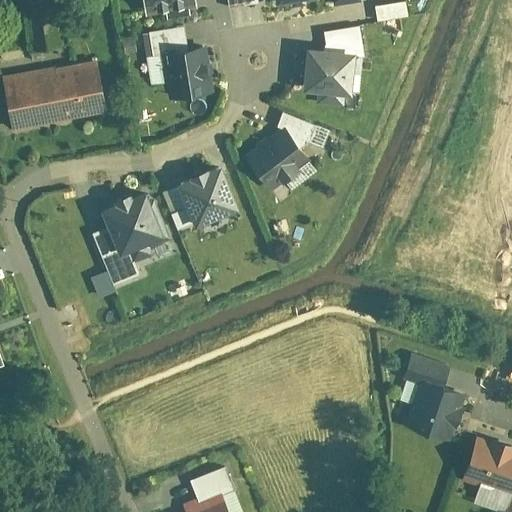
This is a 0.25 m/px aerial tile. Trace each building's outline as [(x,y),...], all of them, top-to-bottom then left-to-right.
[(58,0),(26,0),(35,53),(60,49),(58,36),(64,35),(58,0)] [(145,0),(148,13),(197,6),(195,0),(145,0)] [(275,0),(277,10),(325,1),(324,0),(275,0)] [(406,1),(375,6),(377,18),(408,13),(406,1)] [(359,24),(323,29),(326,47),(362,42),(359,24)] [(186,25),(144,33),(148,53),(190,44),(186,25)] [(166,53),(173,100),(212,94),(204,47),(166,53)] [(356,51),(308,47),(305,87),(316,88),(315,102),(342,105),(343,90),(353,90),(356,51)] [(98,64),(2,84),(12,131),(108,111),(98,64)] [(312,127),(281,114),(275,128),(278,129),(294,149),(306,141),(312,127)] [(278,129),(240,160),(264,189),(302,158),(294,149),(278,129)] [(237,209),(219,165),(180,181),(197,225),(237,209)] [(178,186),(164,192),(180,228),(195,221),(178,186)] [(167,239),(148,191),(103,209),(121,253),(130,249),(134,260),(150,253),(147,247),(167,239)] [(107,227),(93,234),(116,284),(139,274),(129,253),(120,255),(107,227)] [(421,378),(435,382),(442,360),(412,350),(405,373),(421,378)] [(406,425),(451,439),(466,392),(435,382),(421,378),(406,425)] [(511,445),(476,434),(462,476),(511,491),(511,445)] [(191,477),(200,502),(226,493),(236,489),(227,463),(191,477)] [(175,511),(233,511),(226,493),(200,502),(175,511)]
